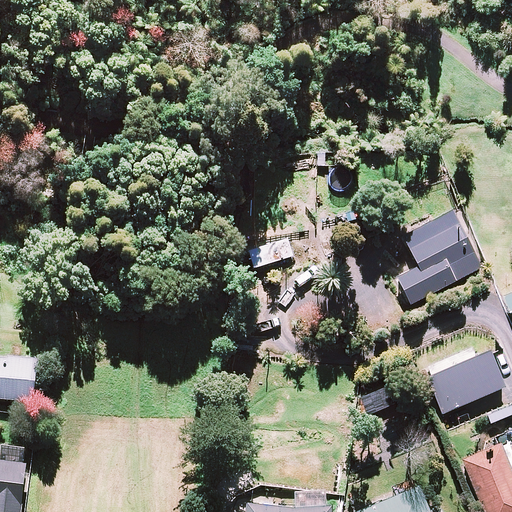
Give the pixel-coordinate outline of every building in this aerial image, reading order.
[(445,182),(430,187),(436,203),(451,198),(445,182)] [(482,269),(453,212),(404,237),(420,269),(398,280),(411,305),(482,269)] [(292,258),(281,220),(233,234),(245,273),(292,258)] [(0,400),(34,403),(37,362),(0,359),(0,400)] [(511,511),(511,433),(460,455),(483,511),(511,511)] [(23,511),(29,452),(2,449),(0,462),(0,461),(0,511),(23,511)] [(428,511),(419,488),(359,511),(428,511)] [(325,494),(294,492),(293,508),(246,506),(245,511),(333,511),(333,509),(324,509),(325,494)]
